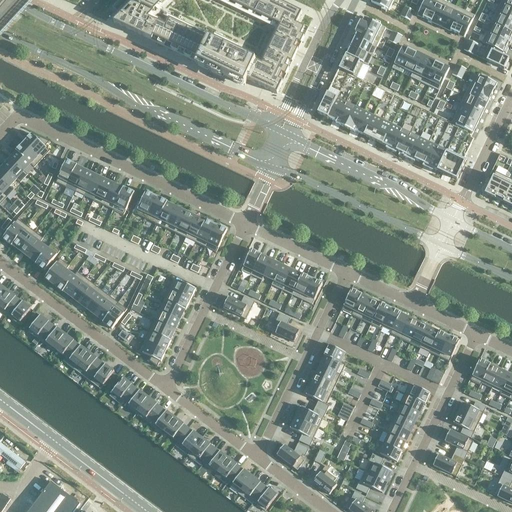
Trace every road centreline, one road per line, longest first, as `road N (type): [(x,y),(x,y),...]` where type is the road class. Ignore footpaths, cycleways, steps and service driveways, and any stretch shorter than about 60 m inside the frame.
road 1 (secondary): [(0,33),(270,168)]
road 2 (secondary): [(261,121),(9,0)]
road 3 (residential): [(245,224),(18,116)]
road 4 (residential): [(163,388),(0,263)]
road 5 (residential): [(255,455),(346,272)]
road 6 (residential): [(391,511),(476,334)]
road 7 (secondary): [(452,220),(285,133)]
road 8 (secondary): [(270,168),(441,244)]
road 9 (tertiary): [(147,511),(0,399)]
road 10 (residential): [(285,133),(355,0)]
